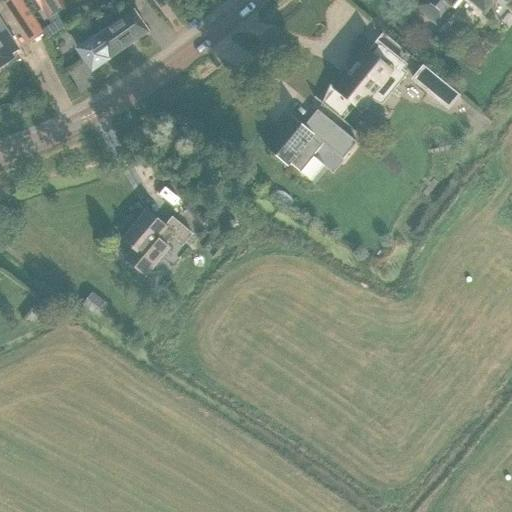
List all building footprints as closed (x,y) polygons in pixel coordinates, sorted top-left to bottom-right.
[(60,0),(36,0),(50,20),(67,8),(60,0)] [(422,13),(421,13),(440,28),(463,0),(467,0),(484,13),(493,3),(491,1),(492,0),(420,0),(415,7),(422,13)] [(14,15),(12,15),(29,43),(43,34),(26,7),(25,7),(14,15)] [(110,59),(149,33),(134,12),(79,50),(92,70),(110,58),(110,59)] [(58,19),(42,30),(48,39),(64,28),(58,19)] [(0,20),(0,67),(14,58),(11,55),(19,50),(0,20)] [(330,85),(320,105),(327,109),(338,118),(351,102),(358,107),(366,97),(380,104),(400,79),(405,74),(402,71),(406,66),(380,46),(372,56),(367,52),(354,68),(352,67),(335,87),(330,85)] [(460,96),(423,65),(422,66),(423,68),(414,79),(448,107),(458,95),(459,96),(460,96)] [(351,134),(328,116),(322,110),(310,124),(312,125),(307,131),(290,117),(265,147),(288,166),(290,164),(300,172),(323,144),(322,143),(329,134),(342,145),(351,134)] [(193,199),(185,208),(205,224),(212,215),(193,199)] [(165,226),(148,212),(123,241),(133,250),(125,260),(146,277),(146,276),(169,248),(164,245),(172,236),(183,246),(192,235),(172,218),(165,226)] [(98,317),(108,304),(92,292),(82,305),(98,317)] [(36,307),(35,316),(50,318),(52,309),(37,306),(36,307)]
